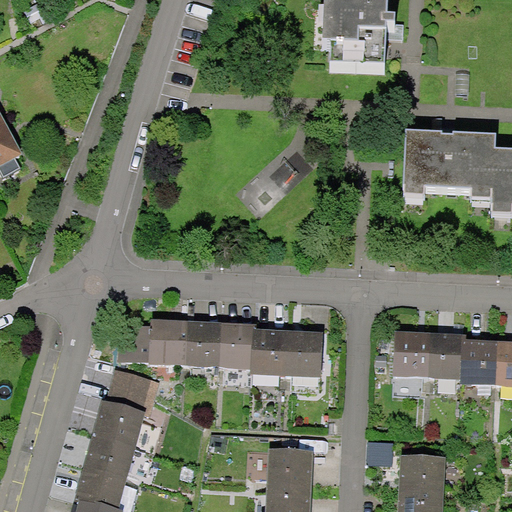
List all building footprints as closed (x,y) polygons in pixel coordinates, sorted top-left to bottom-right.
[(335,0),(332,73),(387,75),(389,31),(389,0),(335,0)] [(0,171),(19,162),(0,126),(0,171)] [(448,145),(401,143),(398,192),(483,196),(483,211),(511,211),(511,162),(484,162),(485,146),(448,145)] [(122,329),(121,362),(150,363),(150,368),(251,371),(251,377),(319,379),(320,340),(306,339),(271,338),(254,338),(255,330),(238,330),(202,328),(171,328),(152,327),(152,330),(122,329)] [(418,340),(397,339),(396,376),(462,379),(461,384),(511,386),(511,348),(480,347),(465,346),(466,342),(448,341),(418,340)] [(139,419),(149,385),(116,375),(106,408),(104,408),(100,422),(91,456),(82,486),(77,504),(83,506),(81,511),(114,511),(140,419),(139,419)] [(308,511),(309,504),(311,471),(311,457),(272,455),(269,511),(308,511)] [(441,511),(443,463),(404,461),(403,478),(402,509),(401,511),(441,511)]
